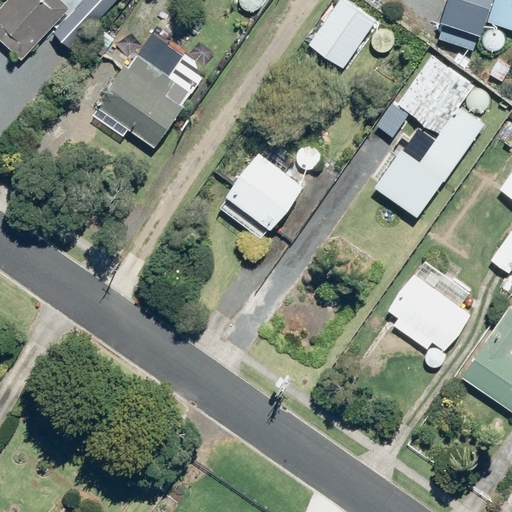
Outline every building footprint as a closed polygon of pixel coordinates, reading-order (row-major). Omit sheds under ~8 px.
[(8,0),(0,9),(0,36),(24,58),(71,6),(64,0),(8,0)] [(347,0),(340,0),(311,44),(346,67),(377,20),(347,0)] [(511,0),(450,0),(444,21),(485,34),(490,20),(511,27),(511,0)] [(162,8),(144,31),(157,41),(158,40),(170,45),(178,28),(171,24),(175,19),(162,8)] [(131,128),(156,146),(186,105),(170,94),(179,83),(133,49),(124,61),(127,64),(98,105),(111,114),(105,122),(126,135),(131,128)] [(436,51),(402,100),(444,128),(478,81),(436,51)] [(491,73),(505,82),(511,72),(511,68),(500,60),(491,73)] [(465,102),(433,148),(458,165),(490,120),(465,102)] [(228,198),(271,230),(305,183),(262,153),(228,198)] [(372,182),(395,201),(406,188),(383,169),(372,182)] [(511,233),(494,259),(510,272),(511,269),(511,233)] [(426,260),(391,309),(401,316),(395,324),(430,349),(435,342),(447,350),(474,312),(464,305),(473,293),(426,260)] [(511,309),(465,377),(511,410),(511,309)]
